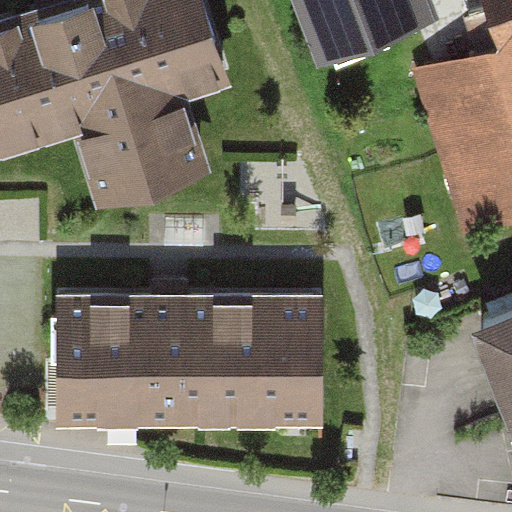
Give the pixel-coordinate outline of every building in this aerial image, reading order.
[(194,0),(86,0),(0,27),(0,145),(76,121),(100,196),(198,165),(175,91),(219,77),(194,0)] [(410,0),(315,0),(329,37),(413,6),(410,0)] [(473,224),(511,211),(511,0),(498,0),(510,38),(470,49),(476,65),(442,77),(463,149),(452,153),(473,224)] [(313,302),(63,300),(62,413),(312,414),(313,302)] [(511,318),(481,330),(511,411),(511,318)]
